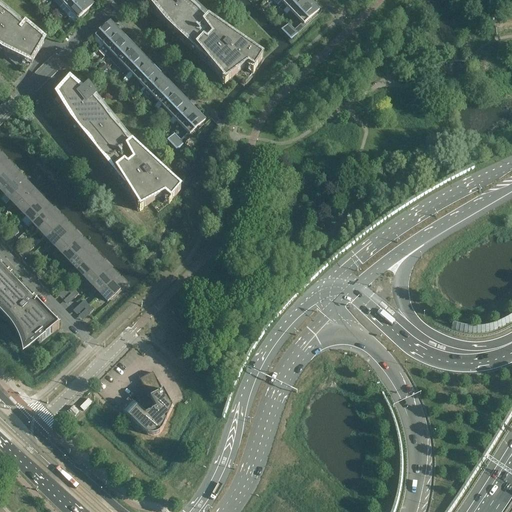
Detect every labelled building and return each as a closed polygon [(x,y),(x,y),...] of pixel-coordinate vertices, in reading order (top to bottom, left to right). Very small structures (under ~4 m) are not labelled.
[(67,16),(83,0),(68,0),(63,5),(60,9),(67,16)] [(88,12),(93,6),(87,0),(83,0),(67,16),(69,18),(72,14),(79,22),(89,13),(88,12)] [(232,40),(231,41),(208,20),(188,1),(188,0),(187,0),(152,0),(146,9),(219,77),(223,86),(224,85),(225,85),(228,83),(227,82),(235,77),(235,78),(243,85),(252,75),(253,76),(255,72),(254,72),(262,59),(259,57),(258,56),(243,45),(233,39),(232,40)] [(285,13),(298,0),(283,0),(281,3),(287,8),(283,12),(285,13)] [(296,17),(310,3),(307,0),(298,0),(285,13),(286,15),(290,12),(296,17)] [(291,42),(317,16),(315,14),(318,11),(310,3),(296,17),(302,24),(294,32),(288,26),(289,25),(288,25),(281,32),(291,42)] [(0,52),(25,74),(30,68),(35,58),(44,43),(26,28),(25,29),(0,7),(0,52)] [(209,18),(208,20),(231,41),(232,40),(233,39),(209,18)] [(98,49),(121,27),(120,25),(116,29),(109,23),(104,28),(103,27),(93,36),(101,44),(97,47),(98,49)] [(109,53),(124,38),(119,32),(123,28),(121,27),(98,49),(100,50),(104,47),(109,53)] [(113,64),(136,42),(134,40),(130,44),(124,38),(109,53),(106,56),(113,64)] [(124,68),(139,53),(133,48),(137,43),(136,42),(113,64),(120,71),(124,68)] [(127,79),(150,57),(149,55),(144,59),(139,53),(124,68),(129,74),(126,77),(127,79)] [(138,83),(153,68),(148,62),(152,58),(150,57),(127,79),(129,80),(133,77),(138,83)] [(142,94),(165,72),(163,70),(159,74),(153,68),(138,83),(144,89),(140,92),(142,94)] [(153,98),(168,83),(162,77),(166,73),(165,72),(142,94),(143,95),(147,92),(153,98)] [(151,169),(95,100),(96,99),(88,89),(85,92),(82,94),(78,90),(70,83),(65,89),(63,91),(61,93),(53,103),(135,203),(138,212),(139,211),(140,212),(143,210),(143,209),(151,205),(158,214),(168,206),(169,206),(171,203),(177,195),(181,191),(177,188),(154,167),(153,168),(151,169)] [(156,109),(179,87),(178,85),(173,89),(168,83),(153,98),(158,104),(155,107),(156,109)] [(167,113),(182,98),(176,92),(181,88),(179,87),(156,109),(158,110),(162,107),(167,113)] [(171,124),(194,102),(192,100),(188,104),(182,98),(167,113),(173,119),(169,122),(171,124)] [(183,129),(197,114),(191,107),(195,103),(194,102),(171,124),(172,125),(176,122),(182,128),(183,129)] [(178,150),(203,126),(201,124),(204,121),(197,114),(183,129),(188,134),(180,142),(174,136),(175,135),(174,135),(167,142),(177,152),(178,150)] [(134,143),(132,145),(151,169),(154,167),(134,143)] [(0,181),(12,170),(4,163),(0,166),(0,181)] [(0,191),(3,194),(19,178),(12,170),(0,181),(0,191)] [(10,202),(27,186),(19,178),(3,194),(5,197),(2,200),(6,205),(10,201),(10,202)] [(18,210),(34,194),(27,186),(10,202),(18,210)] [(25,217),(42,201),(34,194),(18,210),(25,217)] [(33,225),(49,209),(42,201),(25,217),(26,218),(22,221),(27,226),(30,223),(33,225)] [(40,233),(57,217),(49,209),(33,225),(40,233)] [(48,241),(64,225),(57,217),(40,233),(48,241)] [(14,229),(9,224),(5,227),(9,232),(10,232),(14,229)] [(55,248),(72,233),(64,225),(48,241),(55,248)] [(0,237),(2,239),(9,232),(5,227),(0,232),(0,237)] [(18,233),(14,229),(10,232),(11,233),(14,237),(18,233)] [(14,237),(11,233),(3,240),(7,244),(14,237)] [(63,256),(79,240),(72,233),(55,248),(63,256)] [(29,244),(24,239),(20,243),(24,247),(25,248),(29,244)] [(70,264),(87,248),(79,240),(63,256),(70,264)] [(17,254),(24,247),(20,243),(13,250),(17,254)] [(33,249),(29,244),(25,248),(26,248),(29,253),(33,249)] [(29,253),(26,248),(18,256),(22,260),(29,253)] [(78,272),(94,256),(87,248),(70,264),(78,272)] [(44,260),(39,255),(35,259),(39,263),(40,263),(44,260)] [(85,280),(102,264),(94,256),(78,272),(85,280)] [(32,270),(39,263),(35,259),(28,266),(32,270)] [(48,264),(44,260),(40,263),(40,264),(44,268),(48,264)] [(44,268),(40,264),(33,271),(37,275),(44,268)] [(93,287),(109,271),(102,264),(85,280),(93,287)] [(4,272),(0,267),(0,316),(5,322),(7,321),(10,325),(12,327),(14,329),(16,333),(17,335),(19,339),(20,341),(22,346),(23,345),(25,348),(24,349),(24,350),(25,350),(36,341),(37,340),(39,344),(38,344),(39,345),(59,329),(55,325),(54,323),(53,322),(52,322),(36,305),(36,306),(34,308),(30,305),(29,304),(32,301),(30,299),(29,298),(20,288),(7,275),(5,273),(4,272)] [(59,275),(54,270),(50,274),(54,278),(55,279),(59,275)] [(100,295),(117,279),(109,271),(93,287),(100,295)] [(47,285),(54,278),(50,274),(43,281),(47,285)] [(63,280),(59,275),(55,279),(55,280),(59,284),(63,280)] [(117,295),(125,288),(117,279),(100,295),(107,302),(109,301),(116,294),(117,295)] [(59,284),(55,280),(48,287),(52,291),(59,284)] [(74,291),(69,286),(65,290),(69,294),(70,294),(74,291)] [(62,301),(69,294),(65,290),(58,297),(62,301)] [(78,295),(74,291),(70,294),(71,295),(74,299),(78,295)] [(74,299),(71,295),(63,302),(67,306),(74,299)] [(89,306),(84,302),(80,305),(84,309),(85,310),(89,306)] [(77,316),(84,309),(80,305),(73,312),(77,316)] [(93,311),(89,306),(85,310),(85,311),(89,315),(93,311)] [(89,315),(85,311),(78,318),(82,322),(88,316),(89,315)] [(145,390),(148,397),(149,398),(150,399),(157,396),(163,392),(159,384),(155,377),(153,374),(140,381),(140,382),(145,390)] [(119,410),(138,428),(140,430),(142,431),(144,434),(146,435),(147,436),(148,436),(149,437),(151,437),(152,437),(153,437),(155,437),(156,436),(157,436),(158,436),(159,435),(160,434),(161,433),(162,431),(172,409),(172,408),(169,403),(167,399),(163,392),(157,396),(150,399),(156,410),(145,416),(130,402),(129,401),(128,400),(124,405),(119,409),(118,408),(118,409),(119,410)] [(73,407),(68,412),(73,418),(78,413),(73,407)] [(139,434),(142,431),(140,430),(138,428),(137,429),(136,430),(128,423),(127,423),(139,434)]
